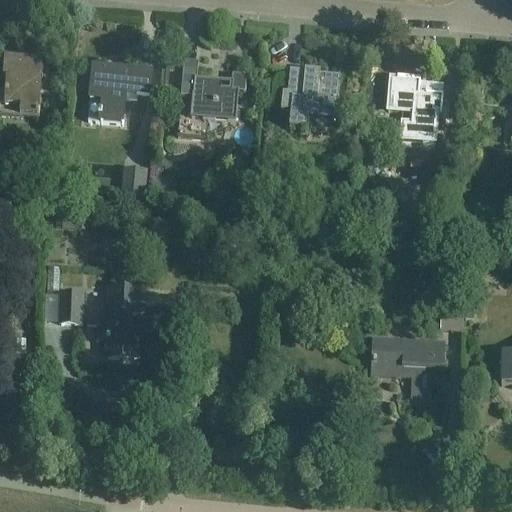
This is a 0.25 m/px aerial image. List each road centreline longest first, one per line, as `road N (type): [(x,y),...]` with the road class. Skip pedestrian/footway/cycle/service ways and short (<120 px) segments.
road 1 (residential): [(485,21),(239,0)]
road 2 (unclassified): [(226,511),(0,477)]
